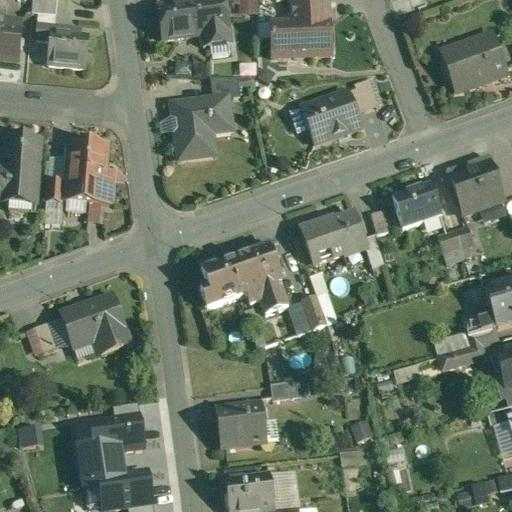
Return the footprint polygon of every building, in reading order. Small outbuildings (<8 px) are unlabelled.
[(56,0),(32,0),(31,18),(38,19),(55,20),(56,0)] [(180,0),(155,0),(157,12),(172,9),(172,6),(181,5),(180,0)] [(255,0),(239,0),(240,17),(256,16),(255,0)] [(310,2),(289,3),(289,4),(290,26),(327,25),(326,1),(310,2)] [(172,9),(157,12),(162,45),(200,40),(202,52),(210,51),(211,59),(228,56),(227,48),(229,48),(227,36),(228,36),(223,2),(172,9)] [(75,32),(54,30),(55,20),(38,19),(36,45),(49,46),(47,70),(84,73),(87,40),(75,39),(75,32)] [(0,29),(0,64),(17,67),(21,24),(5,22),(4,30),(0,29)] [(290,26),(270,27),(271,62),(330,59),(332,54),(332,48),(329,43),(328,25),(327,25),(290,26)] [(493,37),(439,56),(454,96),(507,77),(493,37)] [(235,82),(209,82),(212,103),(226,101),(226,103),(239,101),(235,82)] [(368,83),(353,89),(355,93),(347,95),(355,118),(378,110),(368,83)] [(347,95),(300,112),(313,149),(360,132),(355,118),(347,95)] [(212,103),(171,108),(178,164),(212,160),(208,131),(229,128),(226,103),(226,101),(212,103)] [(4,141),(2,171),(0,171),(0,206),(35,210),(40,144),(4,141)] [(106,150),(70,147),(65,207),(109,210),(110,189),(103,188),(106,150)] [(488,167),(447,181),(461,219),(501,205),(488,167)] [(63,187),(47,186),(46,207),(61,208),(63,187)] [(428,188),(392,201),(392,200),(391,200),(402,233),(439,219),(428,187),(427,187),(428,188)] [(381,215),(370,218),(376,239),(387,236),(381,215)] [(321,227),(299,234),(312,270),(342,259),(343,262),(345,261),(343,256),(363,249),(365,254),(367,254),(363,243),(354,218),(322,229),(321,227)] [(467,231),(455,234),(460,250),(460,253),(473,249),(467,231)] [(455,236),(437,241),(442,256),(460,250),(455,236)] [(384,268),(375,239),(363,243),(367,254),(365,254),(371,273),(384,268)] [(266,245),(199,269),(207,290),(200,292),(207,312),(246,298),(249,307),(260,303),(265,319),(287,312),(278,287),(281,286),(266,245)] [(509,280),(483,287),(495,330),(493,331),(493,332),(495,331),(496,333),(511,329),(511,328),(511,285),(511,286),(509,280)] [(313,301),(301,305),(311,335),(323,331),(313,301)] [(113,302),(60,321),(71,354),(102,343),(107,357),(100,360),(100,361),(130,351),(124,335),(125,334),(113,302)] [(57,354),(48,329),(34,334),(43,360),(57,354)] [(493,332),(448,343),(452,357),(481,350),(497,346),(493,332)] [(452,357),(451,358),(454,371),(485,363),(481,350),(452,357)] [(511,352),(493,358),(494,363),(489,364),(493,380),(499,378),(501,386),(511,383),(511,352)] [(295,386),(268,390),(271,408),(298,404),(295,386)] [(260,408),(227,412),(228,418),(216,420),(221,455),(265,448),(260,408)] [(511,416),(511,411),(487,417),(490,431),(507,427),(511,426),(511,416)] [(140,420),(106,425),(108,434),(96,435),(99,457),(111,455),(111,456),(144,451),(140,420)] [(366,425),(351,431),(357,446),(372,440),(366,425)] [(400,452),(385,454),(387,466),(402,464),(400,452)] [(360,454),(340,456),(342,470),(362,468),(360,454)] [(511,479),(496,483),(499,495),(499,498),(511,495),(511,479)] [(272,511),(268,480),(224,486),(228,511),(272,511)] [(499,495),(496,483),(485,486),(487,498),(499,495)] [(484,488),(471,491),(472,494),(475,508),(476,510),(489,507),(484,488)] [(475,508),(472,494),(456,498),(459,511),(475,508)]
